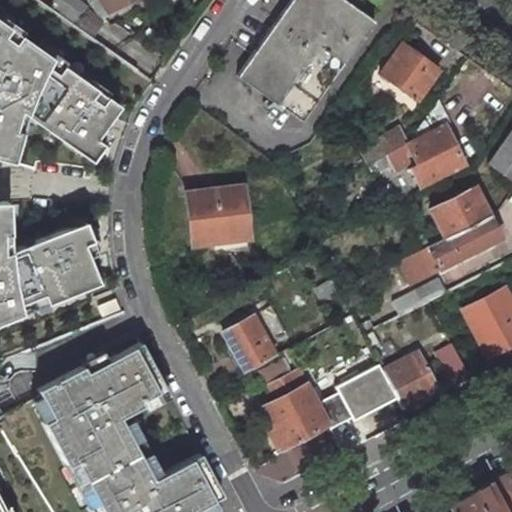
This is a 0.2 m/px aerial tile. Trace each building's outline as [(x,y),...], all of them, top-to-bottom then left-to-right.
[(100,0),(107,11),(127,0),(100,0)] [(373,18),(347,0),(291,0),(238,76),(301,120),(373,18)] [(136,111),(0,14),(0,135),(23,165),(35,126),(38,117),(109,168),(136,111)] [(439,67),(403,41),(380,72),(417,99),(439,67)] [(417,182),(460,160),(441,123),(447,119),(437,98),(405,141),(403,142),(385,152),(392,166),(411,156),(414,162),(408,166),(417,182)] [(511,122),(485,162),(511,180),(511,122)] [(403,142),(396,126),(358,146),(366,161),(385,152),(403,142)] [(245,233),(240,181),(185,187),(190,241),(214,239),(214,236),(245,233)] [(483,213),(469,185),(425,207),(439,236),(483,213)] [(0,228),(0,317),(99,278),(76,213),(62,207),(0,228)] [(439,236),(394,258),(406,283),(495,236),(483,213),(439,236)] [(334,278),(316,288),(322,302),(341,292),(334,278)] [(410,291),(417,304),(441,292),(434,278),(410,291)] [(505,286),(462,308),(484,352),(511,338),(511,291),(509,293),(505,286)] [(274,355),(253,314),(224,328),(245,370),(274,355)] [(452,342),(435,351),(449,379),(465,370),(452,342)] [(163,390),(139,344),(28,401),(31,407),(91,511),(191,511),(219,496),(196,452),(148,477),(119,419),(163,390)] [(435,390),(415,351),(381,368),(395,395),(401,407),(435,390)] [(377,361),(335,382),(351,416),(395,395),(381,368),(377,361)] [(268,429),(277,446),(326,421),(296,364),(265,380),(273,395),(266,399),(278,423),(268,429)] [(13,430),(0,437),(0,501),(5,511),(91,511),(31,407),(6,419),(13,430)] [(511,511),(511,470),(489,482),(503,511),(511,511)] [(452,511),(503,511),(489,482),(447,503),(452,511)]
